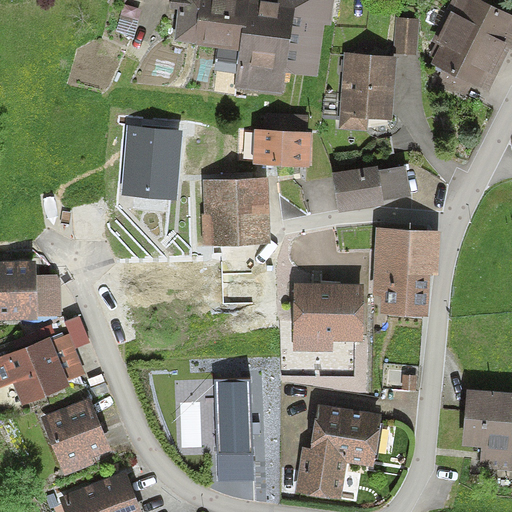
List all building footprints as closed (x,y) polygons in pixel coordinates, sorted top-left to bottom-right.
[(169,0),(168,8),(177,10),(173,42),(242,53),(237,90),(284,97),(288,72),(316,76),(324,23),(331,24),(334,0),(169,0)] [(511,15),(482,0),(452,0),(432,41),(440,45),(432,62),(444,68),(472,82),(488,90),(509,48),(511,49),(511,15)] [(419,20),(395,19),(393,54),(417,56),(419,20)] [(397,56),(344,53),(339,130),(366,131),(367,118),(392,119),(397,56)] [(472,82),(444,68),(435,84),(464,98),(472,82)] [(179,133),(129,129),(124,192),(174,196),(179,133)] [(312,132),(254,131),(253,166),(311,167),(312,132)] [(379,166),(333,173),(339,212),(385,204),(384,200),(379,171),(379,166)] [(406,166),(379,171),(384,200),(411,196),(406,166)] [(267,178),(202,180),(204,246),(269,244),(267,178)] [(431,231),(376,229),(373,296),(380,296),(380,314),(427,316),(431,231)] [(36,261),(0,261),(0,320),(37,320),(37,316),(37,276),(36,261)] [(60,275),(37,276),(37,316),(60,316),(60,275)] [(364,285),(294,285),(294,351),(333,351),(333,341),(363,341),(364,285)] [(71,336),(0,364),(0,392),(1,394),(19,387),(27,405),(88,380),(71,336)] [(418,377),(404,376),(402,391),(417,392),(418,377)] [(252,452),(250,382),(217,383),(219,453),(252,452)] [(511,392),(467,390),(463,445),(481,446),(480,466),(511,467),(511,392)] [(93,396),(36,418),(57,473),(114,451),(93,396)] [(382,415),(318,405),(311,450),(302,448),(294,493),(341,500),(347,465),(373,469),(382,415)] [(141,511),(127,472),(55,498),(60,511),(141,511)]
